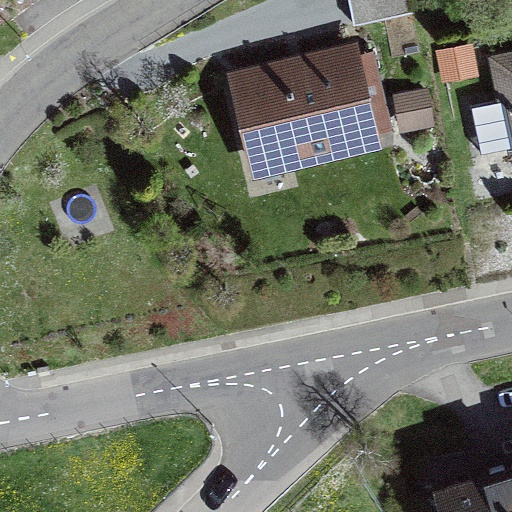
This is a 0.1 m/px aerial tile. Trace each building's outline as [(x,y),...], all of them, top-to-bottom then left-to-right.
[(409,0),(348,0),(353,23),(412,12),(409,0)] [(352,50),(235,78),(252,151),(287,142),(291,156),(373,136),(352,50)] [(511,56),(496,60),(504,99),(470,106),(480,152),(511,146),(511,56)] [(418,98),(420,134),(452,132),(450,97),(418,98)] [(511,511),(511,468),(444,490),(450,511),(511,511)]
